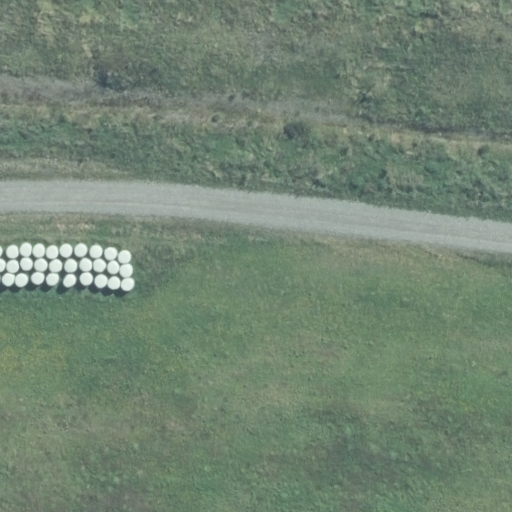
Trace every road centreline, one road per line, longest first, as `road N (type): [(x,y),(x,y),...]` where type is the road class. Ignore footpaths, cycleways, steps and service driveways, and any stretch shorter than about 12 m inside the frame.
road 1 (track): [(0,193),(269,208),(511,241)]
road 2 (track): [(511,83),(243,93),(0,88)]
